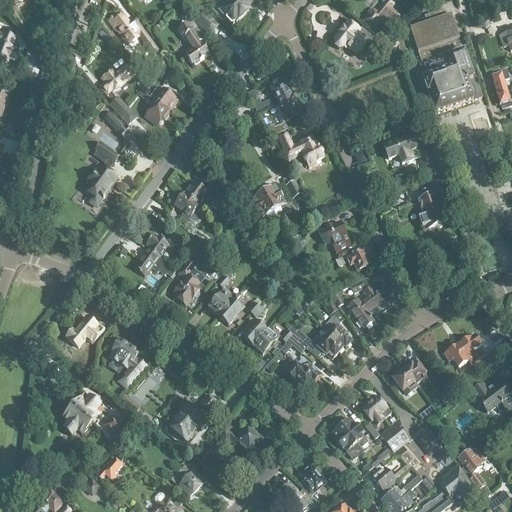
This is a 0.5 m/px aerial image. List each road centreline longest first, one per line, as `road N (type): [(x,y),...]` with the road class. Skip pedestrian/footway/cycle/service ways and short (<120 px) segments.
road 1 (residential): [(425,319),(285,21)]
road 2 (residential): [(83,277),(285,21)]
road 3 (residential): [(305,432),(83,277)]
road 4 (residential): [(13,253),(83,0)]
road 5 (residential): [(305,432),(425,319)]
road 6 (residential): [(511,156),(463,0)]
road 7 (unknown): [(83,277),(42,344),(103,400)]
